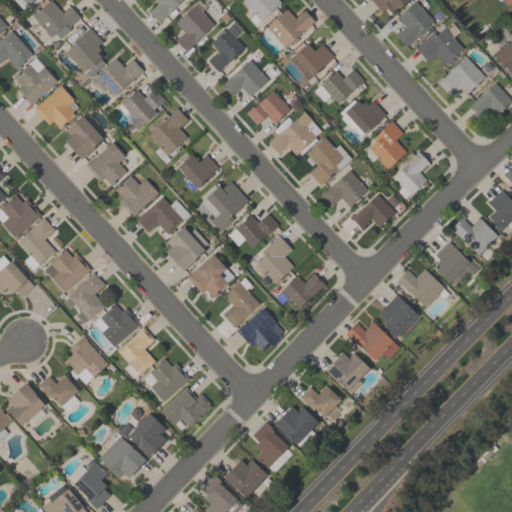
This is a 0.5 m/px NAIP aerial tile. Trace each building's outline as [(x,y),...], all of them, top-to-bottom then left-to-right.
[(16,0),(26,9),(35,0),(16,0)] [(69,5),(79,16),(68,25),(70,27),(67,29),(68,30),(59,38),(54,33),(49,37),(31,16),(48,0),(50,0),(61,12),(69,5)] [(156,21),(180,0),(153,0),(156,3),(147,11),(156,21)] [(241,0),(278,0),(280,2),(259,21),(258,20),(253,25),(248,19),(254,14),(241,0)] [(370,0),(403,0),(394,9),(392,8),(389,11),(385,7),(381,11),(370,0)] [(404,46),(394,35),(404,26),(396,17),(414,0),(432,20),(404,46)] [(174,39),(182,32),(174,22),(194,4),(212,24),(183,50),(174,39)] [(303,9),(313,20),(284,47),(265,27),(285,8),(294,18),(303,9)] [(0,33),(8,27),(0,18),(0,33)] [(434,54),(426,62),(413,47),(417,43),(418,44),(432,31),(435,34),(443,27),(443,28),(450,21),(459,31),(452,37),(462,48),(444,65),(434,54)] [(82,71),(64,52),(69,47),(67,46),(88,27),(101,40),(96,45),(99,48),(96,51),(100,56),(87,68),(86,67),(82,71)] [(511,76),(492,54),(500,47),(495,42),(502,36),(500,33),(505,27),(511,34),(511,76)] [(216,51),(209,43),(225,28),(242,46),(216,70),(207,60),(216,51)] [(0,60),(0,38),(9,30),(30,53),(22,60),(23,61),(16,68),(5,56),(0,60)] [(306,42),(313,50),(320,43),(332,56),(306,80),(301,75),(303,74),(288,58),(306,42)] [(435,81),(440,76),(441,77),(465,56),(483,76),(465,92),(457,83),(449,90),(450,92),(447,94),(435,81)] [(12,76),(19,70),(34,57),(55,80),(35,99),(36,99),(30,104),(15,88),(19,85),(12,76)] [(93,75),(114,57),(122,67),(131,59),(141,70),(112,96),(93,75)] [(266,79),(248,96),(240,87),(231,95),(221,84),(248,60),(266,79)] [(336,103),(328,95),(322,100),(312,90),(334,70),(342,78),(352,68),(363,80),(355,87),(354,85),(336,103)] [(467,106),(493,81),(511,100),(496,114),(487,105),(477,116),(467,106)] [(74,114),(59,129),(51,120),(47,124),(32,108),(39,101),(40,102),(59,85),(72,99),(71,100),(76,106),(71,111),(74,114)] [(117,106),(136,89),(143,97),(153,88),(164,99),(156,106),(156,105),(152,108),(155,111),(141,124),(142,124),(136,129),(129,121),(133,118),(127,111),(124,114),(117,106)] [(289,108),(273,123),(265,114),(255,123),(244,112),(252,106),(253,107),(272,89),(289,108)] [(371,99),(384,114),(382,116),(386,120),(368,136),(364,132),(363,133),(362,132),(359,135),(352,127),(349,129),(336,114),(352,99),(354,101),(356,99),(360,103),(363,100),(367,103),(371,99)] [(164,164),(151,151),(157,146),(146,135),(172,112),(171,110),(175,107),(187,120),(178,128),(186,136),(166,154),(170,158),(164,164)] [(294,155),(286,146),(278,154),(267,142),(276,133),(276,134),(302,111),(310,120),(309,120),(319,130),(314,135),(315,136),(313,137),(316,139),(301,153),(299,150),(294,155)] [(68,135),(63,130),(80,114),(102,138),(80,158),(63,140),(68,135)] [(404,151),(386,168),(367,147),(375,140),(372,137),(381,129),(380,128),(390,119),(401,132),(394,139),(404,151)] [(304,153),(323,136),(333,148),(337,144),(349,158),(319,185),(307,172),(315,165),(304,153)] [(117,162),(123,168),(123,169),(124,171),(113,181),(114,182),(110,185),(102,176),(99,180),(84,164),(89,159),(90,160),(110,141),(124,155),(117,162)] [(392,176),(416,153),(415,152),(417,150),(429,163),(427,165),(426,163),(417,171),(425,180),(410,194),(409,193),(403,198),(396,191),(401,186),(392,176)] [(205,154),(217,166),(195,186),(177,166),(190,154),(197,161),(205,154)] [(511,184),(502,174),(511,164),(511,184)] [(347,205),(339,197),(332,203),(333,205),(330,208),(317,194),(323,189),(324,190),(347,169),(366,189),(347,205)] [(143,178),(156,192),(137,210),(138,211),(132,216),(118,200),(119,198),(121,196),(113,188),(118,184),(129,175),(137,184),(143,178)] [(219,231),(209,220),(213,217),(197,198),(213,184),(215,186),(217,184),(220,188),(228,180),(246,199),(229,215),(232,218),(219,231)] [(495,209),(487,201),(500,189),(511,202),(511,225),(509,228),(506,224),(500,230),(487,216),(495,209)] [(377,226),(369,217),(362,225),(363,226),(361,229),(348,215),(351,212),(353,214),(375,192),(385,203),(387,201),(385,199),(390,194),(397,201),(392,207),(391,205),(389,207),(393,211),(377,226)] [(13,237),(0,223),(0,206),(9,198),(8,198),(13,193),(21,202),(25,198),(39,214),(34,219),(33,218),(13,237)] [(146,231),(134,219),(139,214),(140,215),(160,196),(168,204),(174,198),(188,213),(167,234),(155,222),(146,231)] [(226,234),(249,214),(257,222),(266,213),(276,225),(270,231),(269,230),(250,247),(242,239),(236,245),(226,234)] [(478,217),(496,235),(476,255),(451,229),(450,231),(448,228),(462,215),(465,218),(463,220),(469,226),(478,217)] [(53,251),(37,265),(36,264),(31,269),(23,260),(29,255),(17,241),(37,222),(37,221),(42,217),(53,229),(42,238),(53,251)] [(165,251),(170,247),(165,241),(182,226),(188,232),(193,228),(206,243),(201,247),(203,250),(181,269),(165,251)] [(292,266),(273,283),(255,262),(262,255),(259,252),(273,239),(273,238),(277,234),(291,249),(283,256),(292,266)] [(438,266),(434,262),(437,259),(432,254),(447,240),(466,259),(468,258),(477,267),(469,274),(466,271),(453,283),(449,279),(446,282),(434,270),(438,266)] [(63,292),(49,277),(50,276),(43,269),(49,263),(48,262),(58,253),(57,253),(63,248),(70,256),(74,253),(89,268),(81,275),(63,292)] [(204,288),(200,292),(185,276),(190,271),(191,272),(212,253),(225,267),(224,268),(232,276),(225,282),(226,283),(211,296),(204,288)] [(15,289),(10,294),(5,288),(0,292),(0,255),(1,255),(8,262),(10,260),(32,285),(21,295),(15,289)] [(423,268),(442,288),(423,307),(400,284),(399,286),(394,281),(406,268),(414,277),(423,268)] [(88,318),(87,317),(82,322),(74,313),(78,309),(73,303),(68,308),(62,301),(67,297),(66,295),(86,277),(85,276),(91,270),(104,283),(93,293),(104,305),(98,310),(97,309),(88,318)] [(303,282),(310,275),(309,274),(312,272),(325,285),(322,287),(320,286),(297,308),(279,289),(295,274),(303,282)] [(258,304),(233,326),(222,314),(231,306),(230,305),(231,304),(228,301),(227,302),(221,295),(237,281),(238,282),(243,277),(249,284),(244,289),(258,304)] [(395,337),(381,324),(389,316),(388,315),(383,319),(376,313),(394,294),(416,315),(395,337)] [(132,328),(113,346),(99,332),(106,326),(97,317),(112,303),(120,311),(124,307),(139,323),(133,329),(132,328)] [(249,345),(235,330),(241,324),(242,325),(261,307),(275,321),(274,322),(281,330),(261,350),(253,341),(249,345)] [(372,322),(397,347),(386,359),(380,353),(373,360),(344,332),(355,321),(363,330),(372,322)] [(153,338),(142,348),(154,360),(147,366),(146,365),(137,374),(116,350),(136,332),(135,331),(141,326),(153,338)] [(106,363),(92,376),(91,376),(84,383),(75,374),(62,361),(71,353),(67,348),(82,334),(85,338),(84,339),(106,363)] [(368,368),(357,379),(360,382),(349,393),(324,370),(341,352),(346,357),(351,352),(368,368)] [(162,399),(150,386),(156,381),(148,372),(159,362),(158,361),(162,357),(170,365),(173,362),(187,376),(162,399)] [(55,384),(65,376),(77,390),(72,395),(78,401),(66,412),(60,405),(59,406),(50,396),(48,398),(36,384),(47,375),(55,384)] [(43,404),(39,408),(44,413),(31,425),(26,419),(19,425),(5,409),(11,404),(6,398),(24,383),(43,404)] [(197,391),(209,403),(185,427),(177,419),(172,425),(157,410),(181,385),(192,396),(197,391)] [(339,399),(322,417),(313,408),(312,410),(298,396),(308,386),(318,395),(326,387),(339,399)] [(317,421),(295,444),(273,423),(290,405),(295,410),(300,405),(317,421)] [(10,419),(2,427),(6,432),(0,437),(0,410),(3,413),(4,412),(10,419)] [(164,428),(158,433),(164,439),(147,456),(127,437),(126,438),(114,427),(116,425),(119,426),(125,421),(129,422),(133,426),(135,424),(135,422),(141,416),(143,416),(146,413),(148,413),(164,428)] [(254,456),(259,451),(253,445),(257,441),(250,434),(264,420),(274,430),(273,431),(288,446),(266,468),(254,456)] [(116,477),(96,457),(118,435),(122,439),(123,439),(143,459),(127,476),(122,471),(116,477)] [(95,508),(84,498),(86,496),(72,483),(86,468),(83,465),(90,458),(105,472),(99,479),(105,485),(101,488),(108,494),(95,508)] [(244,497),(235,488),(234,489),(222,477),(239,459),(244,463),(249,458),(266,473),(244,497)] [(208,503),(203,498),(206,494),(198,487),(211,475),(241,504),(233,511),(205,511),(202,509),(208,503)] [(44,511),(40,506),(48,500),(49,501),(67,487),(83,507),(82,508),(85,511),(44,511)]
